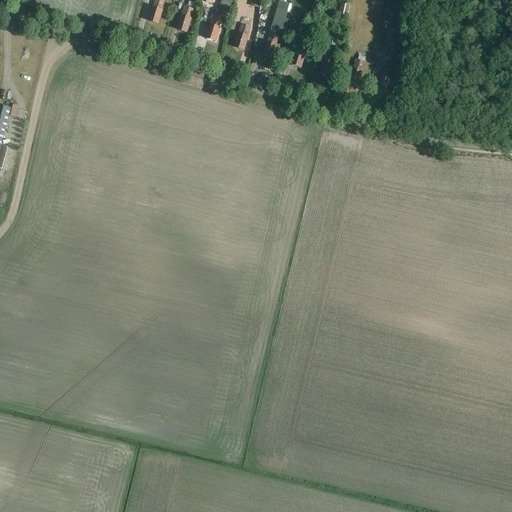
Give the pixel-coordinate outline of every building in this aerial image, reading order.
[(152,7),(148,21),(157,24),(164,1),(164,0),(163,0),(154,0),(153,8),(152,7)] [(169,7),(176,9),(177,1),(171,0),(169,7)] [(209,28),(206,39),(215,41),(219,28),(218,28),(221,18),(222,16),(227,18),(232,2),(224,0),(222,0),(219,10),(218,15),(215,14),(214,14),(213,16),(210,25),(209,28)] [(347,17),(350,4),(342,2),(338,15),(347,17)] [(181,16),(177,30),(186,33),(193,9),(184,6),(181,16)] [(269,33),(270,33),(267,43),(266,43),(262,56),(271,59),(278,36),(285,38),(286,22),(289,14),(286,13),(287,8),(279,6),(277,10),(276,10),(269,33)] [(135,12),(129,30),(140,34),(146,16),(135,12)] [(245,25),(252,27),(256,16),(250,14),(245,25)] [(396,31),(401,16),(395,14),(390,29),(396,31)] [(402,33),(407,18),(401,16),(396,31),(402,33)] [(255,35),(264,37),(267,19),(258,17),(255,35)] [(159,36),(169,40),(176,26),(166,21),(159,36)] [(241,25),(234,48),(243,50),(247,37),(248,31),(249,27),(242,25),(241,25)] [(187,42),(197,47),(203,35),(194,30),(187,42)] [(300,68),(304,55),(303,55),(306,45),(305,45),(307,39),(301,37),(299,43),(298,42),(291,66),(300,68)] [(323,61),(320,74),(329,77),(332,63),(339,40),(334,39),(330,52),(327,51),(324,61),(323,61)] [(249,49),(248,67),(256,67),(257,49),(249,49)] [(398,65),(400,59),(388,55),(386,61),(398,65)] [(360,72),(363,62),(355,60),(353,70),(352,69),(348,83),(357,85),(361,72),(360,72)] [(380,78),(376,91),(385,94),(392,71),(383,69),(380,78)] [(0,105),(0,144),(10,108),(0,105)]
